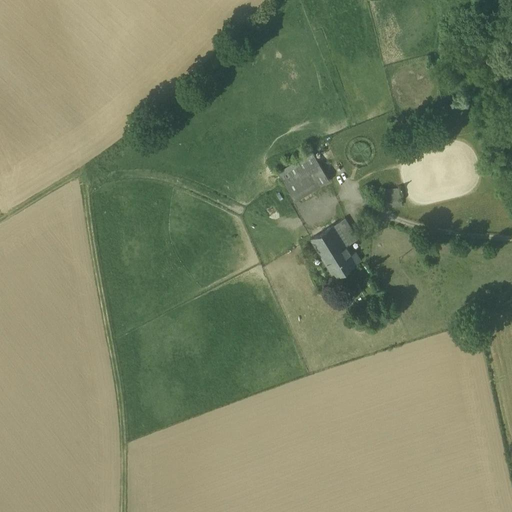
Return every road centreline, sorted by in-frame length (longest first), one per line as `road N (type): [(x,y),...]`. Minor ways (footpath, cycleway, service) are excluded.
road 1 (track): [(0,224),(84,173),(120,389),(124,511)]
road 2 (track): [(84,173),(169,172),(292,220)]
